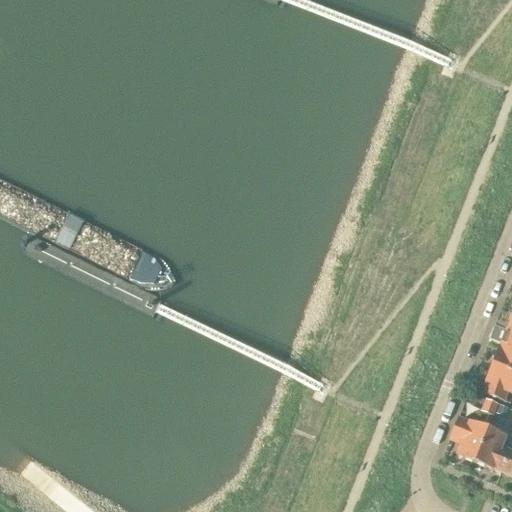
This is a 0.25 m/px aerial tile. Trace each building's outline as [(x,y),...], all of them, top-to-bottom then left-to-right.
[(511,332),(506,329),(498,348),(511,353),(511,332)] [(491,365),(491,366),(511,374),(511,353),(498,348),(491,365)] [(511,394),(511,374),(491,366),(481,393),(503,402),(506,392),(511,394)] [(491,417),(495,407),(485,402),(481,413),(491,417)] [(498,407),(495,415),(503,418),(506,410),(498,407)] [(472,463),(486,430),(458,418),(449,441),(460,446),(456,457),(472,463)] [(499,474),(509,451),(500,448),(504,437),(486,430),(472,463),(499,474)] [(511,452),(509,451),(499,474),(511,479),(511,452)]
